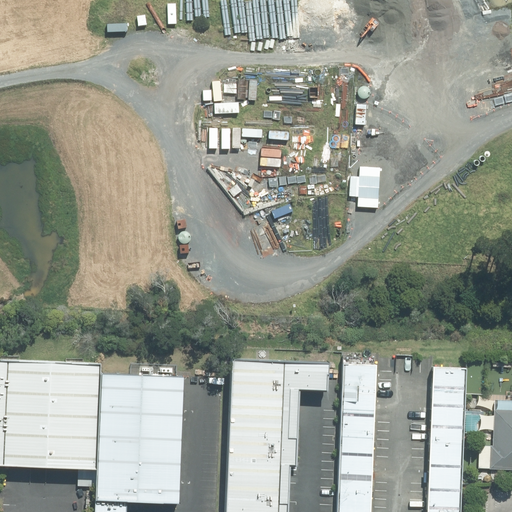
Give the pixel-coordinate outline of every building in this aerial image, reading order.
[(101,373),(100,363),(0,359),(0,464),(78,468),(78,486),(96,486),(101,373)] [(240,364),(231,511),(285,511),(293,395),(334,398),(336,370),(240,364)] [(377,365),(343,364),(341,406),(375,407),(377,365)] [(430,365),(429,408),(462,409),(464,367),(430,365)] [(126,500),(179,503),(183,377),(101,373),(96,486),(94,511),(126,511),(126,500)] [(511,403),(500,403),(496,467),(511,468),(511,403)] [(375,407),(341,406),(340,448),(374,449),(375,407)] [(429,408),(427,450),(460,451),(462,409),(429,408)] [(490,468),(491,444),(478,444),(478,468),(490,468)] [(374,449),(340,448),(338,490),(372,491),(374,449)] [(427,450),(425,492),(458,493),(460,451),(427,450)] [(371,511),(372,491),(338,490),(337,511),(371,511)] [(425,492),(423,511),(457,511),(458,493),(425,492)]
